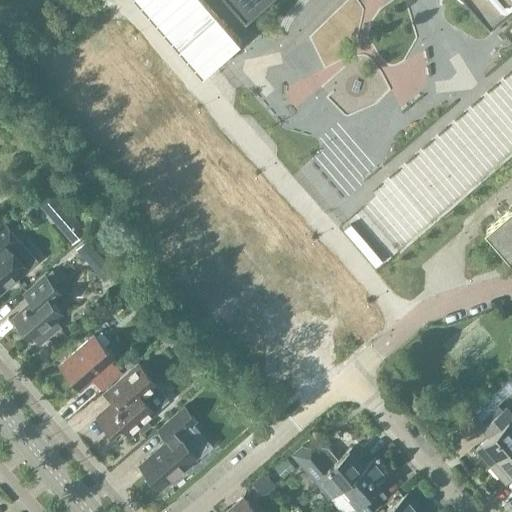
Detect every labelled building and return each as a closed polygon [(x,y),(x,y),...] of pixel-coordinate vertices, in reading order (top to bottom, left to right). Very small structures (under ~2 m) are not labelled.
[(210,127),(98,0),(82,0),(34,45),(152,179),(210,127)] [(229,0),(241,14),(245,18),(265,0),(471,0),(489,20),(511,0),(229,0)] [(49,189),(36,201),(54,221),(67,210),(49,189)] [(511,205),(486,228),(511,258),(511,205)] [(86,231),(76,220),(63,232),(72,243),(86,231)] [(0,291),(27,268),(37,260),(19,240),(5,223),(0,227),(0,291)] [(88,239),(76,249),(91,265),(102,256),(88,239)] [(60,292),(45,274),(27,290),(35,300),(13,318),(32,340),(33,338),(40,345),(59,328),(53,321),(62,313),(51,301),(60,292)] [(144,300),(135,308),(145,319),(154,312),(144,300)] [(94,334),(59,365),(80,389),(93,377),(103,389),(122,372),(118,367),(112,361),(115,359),(94,334)] [(120,362),(127,369),(140,358),(133,351),(120,362)] [(129,433),(168,398),(137,363),(108,388),(118,399),(98,417),(117,438),(126,430),(129,433)] [(511,383),(508,379),(490,395),(497,404),(511,391),(511,383)] [(179,435),(196,420),(184,406),(158,429),(167,439),(139,464),(160,488),(197,456),(179,435)] [(490,466),(511,447),(511,413),(506,407),(484,425),(492,434),(475,449),(490,466)] [(136,427),(140,432),(150,424),(145,419),(136,427)] [(331,496),(340,488),(367,465),(366,464),(351,447),(337,459),(326,447),(303,445),(293,453),(331,496)] [(511,447),(490,466),(505,483),(511,477),(511,447)] [(340,488),(360,511),(366,511),(381,499),(373,490),(391,474),(376,456),(366,464),(367,465),(340,488)] [(253,482),(252,483),(263,495),(276,484),(265,472),(253,482)] [(421,511),(423,511),(407,493),(385,511),(421,511)] [(256,511),(243,496),(224,511),(256,511)]
